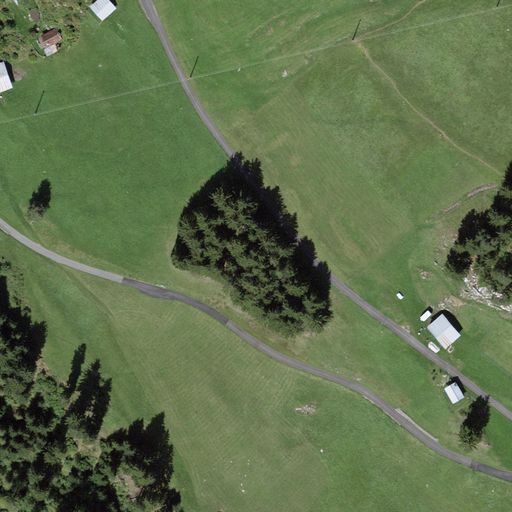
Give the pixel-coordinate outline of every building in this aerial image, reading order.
[(109,0),(97,0),(89,7),(102,21),(117,8),(109,0)] [(58,28),(40,37),(46,48),(63,40),(58,28)] [(4,61),(0,62),(0,92),(13,88),(4,61)] [(442,314),(427,327),(446,350),(462,337),(442,314)] [(456,382),(444,389),(453,404),(465,397),(456,382)]
